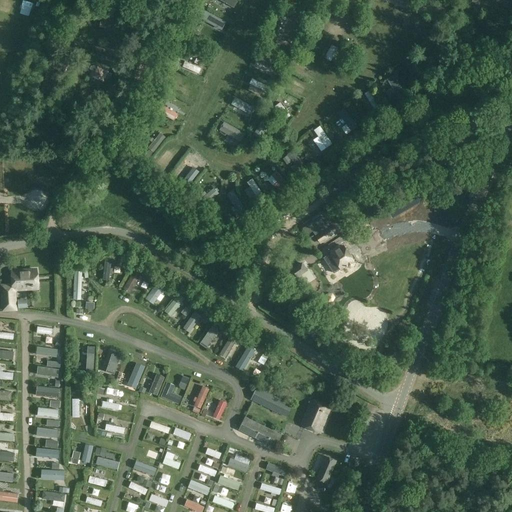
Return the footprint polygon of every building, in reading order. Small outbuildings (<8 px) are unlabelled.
[(214,12),(230,17),(232,10),(217,5),(214,12)] [(102,17),(100,27),(103,28),(103,32),(119,33),(120,21),(115,20),(115,14),(105,13),(105,17),(102,17)] [(209,35),(221,39),(223,32),(212,28),(209,35)] [(325,63),(334,66),(339,53),(330,50),(325,63)] [(54,55),(50,67),(66,73),(70,61),(54,55)] [(308,80),(313,70),(298,62),(293,72),(308,80)] [(92,66),(91,70),(94,71),(92,76),(103,81),(105,78),(110,80),(112,74),(107,72),(109,68),(97,63),(95,67),(92,66)] [(182,70),(201,75),(203,69),(185,63),(182,70)] [(63,76),(53,73),(47,89),(57,92),(63,76)] [(170,91),(188,98),(191,91),(173,83),(170,91)] [(289,91),(303,100),(307,94),(292,85),(289,91)] [(164,106),(159,114),(174,123),(179,115),(164,106)] [(345,109),(338,114),(351,132),(358,127),(345,109)] [(286,122),(291,118),(285,111),(280,115),(286,122)] [(315,142),(322,154),(333,148),(321,128),(314,133),(318,140),(315,142)] [(171,166),(182,158),(177,150),(165,158),(171,166)] [(321,217),(303,228),(308,235),(313,232),(316,236),(315,237),(320,245),(335,235),(330,228),(328,229),(321,217)] [(353,271),(351,268),(354,266),(355,265),(355,264),(354,262),(354,261),(344,246),(342,248),(340,245),(331,252),(333,254),(332,254),(342,269),(342,270),(346,276),(353,271)] [(37,268),(11,270),(11,283),(12,289),(12,290),(38,288),(38,287),(37,268)] [(131,293),(144,275),(137,270),(123,288),(131,293)] [(84,302),(85,285),(82,285),(83,272),(75,272),(74,301),(84,302)] [(11,289),(0,290),(2,312),(17,311),(17,296),(11,297),(11,289)] [(166,296),(158,289),(149,300),(157,307),(166,296)] [(332,302),(334,298),(332,294),(327,294),(325,298),(327,302),(332,302)] [(177,296),(164,312),(171,318),(185,302),(177,296)] [(190,334),(204,319),(196,312),(183,328),(190,334)] [(209,348),(223,329),(214,323),(201,342),(209,348)] [(37,336),(52,339),(53,329),(38,327),(37,336)] [(0,341),(14,342),(14,334),(0,333),(0,341)] [(228,358),(238,344),(230,338),(220,353),(228,358)] [(238,356),(243,348),(238,345),(233,353),(238,356)] [(248,346),(237,363),(245,368),(256,351),(248,346)] [(57,349),(37,348),(37,359),(57,359),(57,349)] [(0,360),(14,361),(14,351),(0,351),(0,360)] [(115,374),(120,354),(111,352),(107,373),(115,374)] [(138,385),(146,367),(139,364),(131,382),(138,385)] [(123,375),(132,376),(132,368),(124,367),(123,375)] [(59,370),(37,369),(37,377),(59,378),(59,370)] [(0,372),(0,382),(14,383),(14,373),(0,372)] [(149,393),(158,396),(164,376),(156,374),(149,393)] [(178,405),(181,396),(172,394),(174,386),(166,383),(162,400),(178,405)] [(195,397),(194,407),(205,408),(207,388),(201,387),(200,397),(195,397)] [(258,388),(252,400),(278,413),(286,417),(291,407),(283,403),(284,401),(258,388)] [(36,389),(36,400),(59,400),(59,389),(36,389)] [(119,397),(119,390),(108,389),(107,396),(119,397)] [(0,402),(12,403),(12,392),(0,391),(0,402)] [(81,419),(81,399),(72,399),(73,419),(81,419)] [(212,419),(220,423),(228,404),(220,400),(212,419)] [(113,404),(113,401),(102,401),(102,411),(119,411),(120,404),(113,404)] [(302,425),(321,433),(331,409),(312,401),(302,425)] [(37,410),(38,420),(59,419),(58,409),(37,410)] [(0,424),(14,424),(13,414),(0,413),(0,424)] [(276,448),(282,435),(246,417),(239,430),(276,448)] [(152,421),(149,429),(169,437),(172,429),(152,421)] [(47,422),(47,428),(37,428),(37,440),(58,441),(58,422),(47,422)] [(115,426),(115,423),(107,422),(105,433),(124,436),(125,427),(115,426)] [(173,436),(189,444),(193,435),(177,428),(173,436)] [(0,433),(0,442),(13,443),(13,434),(0,433)] [(153,443),(155,436),(148,434),(146,441),(153,443)] [(183,451),(186,445),(180,442),(177,448),(183,451)] [(84,453),(78,452),(78,463),(91,464),(93,447),(84,446),(84,453)] [(205,457),(221,462),(224,455),(208,449),(205,457)] [(152,463),(158,465),(162,452),(156,450),(152,463)] [(0,453),(0,464),(15,464),(15,453),(0,453)] [(317,480),(328,484),(337,461),(326,457),(317,480)] [(97,459),(96,467),(114,469),(115,461),(97,459)] [(242,473),(246,465),(232,459),(228,467),(242,473)] [(212,469),(215,463),(208,460),(206,466),(212,469)] [(156,475),(158,467),(135,462),(133,469),(156,475)] [(197,473),(216,481),(219,473),(200,465),(197,473)] [(64,482),(64,471),(41,471),(41,482),(64,482)] [(0,482),(17,483),(18,475),(0,473),(0,482)] [(161,475),(157,483),(167,488),(171,479),(161,475)] [(91,476),(88,484),(105,489),(108,482),(91,476)] [(137,483),(143,485),(146,479),(140,476),(137,483)] [(239,494),(242,484),(221,477),(218,487),(239,494)] [(131,482),(128,490),(146,498),(149,491),(131,482)] [(205,502),(210,489),(199,485),(195,498),(205,502)] [(260,494),(280,501),(284,492),(264,485),(260,494)] [(161,487),(159,493),(166,495),(168,489),(161,487)] [(0,500),(18,501),(18,493),(0,491),(0,500)] [(52,507),(63,508),(65,494),(45,492),(44,499),(53,500),(52,507)] [(130,500),(136,503),(139,497),(133,494),(130,500)] [(163,509),(167,501),(153,494),(149,501),(163,509)] [(87,497),(85,504),(101,509),(104,502),(87,497)] [(212,504),(230,511),(234,511),(237,506),(215,497),(212,504)] [(194,511),(203,511),(205,507),(186,501),(184,509),(194,511)]
